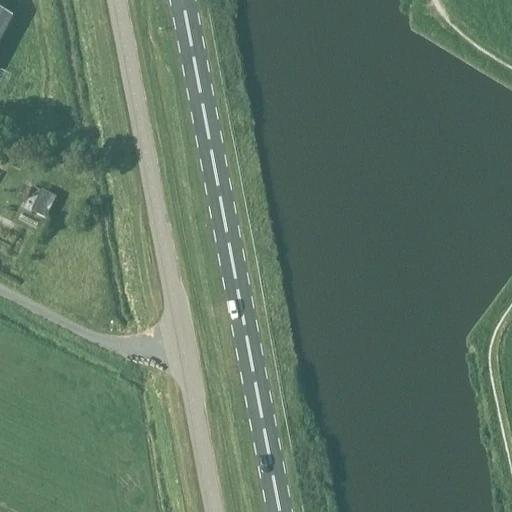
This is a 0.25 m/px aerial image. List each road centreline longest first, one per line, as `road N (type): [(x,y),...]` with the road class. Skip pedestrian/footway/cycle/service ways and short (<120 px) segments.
road 1 (primary): [(279,511),(181,0)]
road 2 (unclassified): [(213,511),(115,0)]
